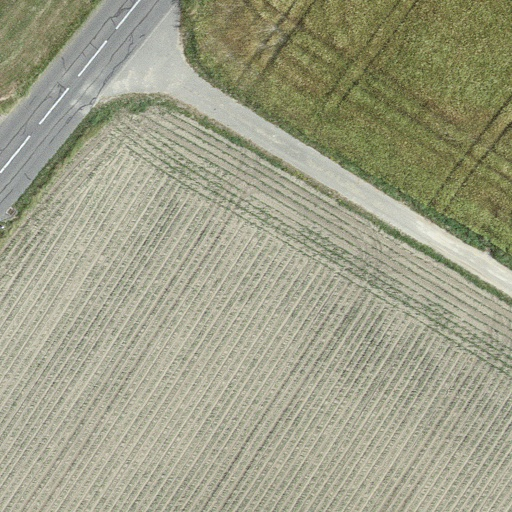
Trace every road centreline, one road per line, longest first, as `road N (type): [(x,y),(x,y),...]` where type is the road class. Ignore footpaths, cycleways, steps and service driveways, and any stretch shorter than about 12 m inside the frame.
road 1 (track): [(124,37),(511,271)]
road 2 (tertiary): [(0,193),(155,0)]
